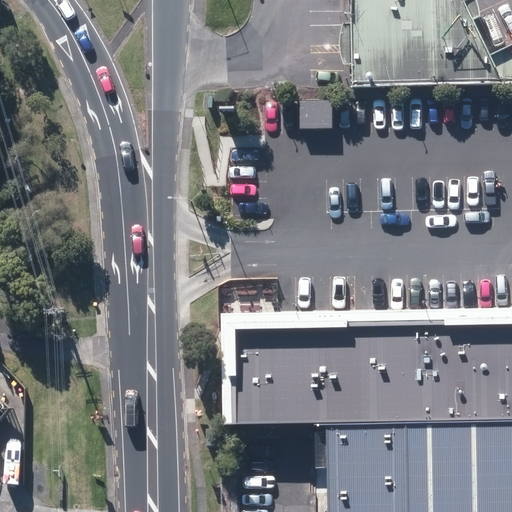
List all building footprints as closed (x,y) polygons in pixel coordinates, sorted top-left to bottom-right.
[(350,0),(352,93),(511,89),(511,50),(489,62),(471,27),(479,23),(478,15),(476,7),(472,0),(350,0)] [(336,103),(303,102),(302,130),(335,131),(336,103)] [(511,323),(238,331),(241,422),(511,414),(511,323)] [(10,370),(0,360),(0,382),(0,384),(12,396),(22,386),(8,373),(10,370)] [(511,511),(511,424),(331,429),(333,511),(511,511)]
